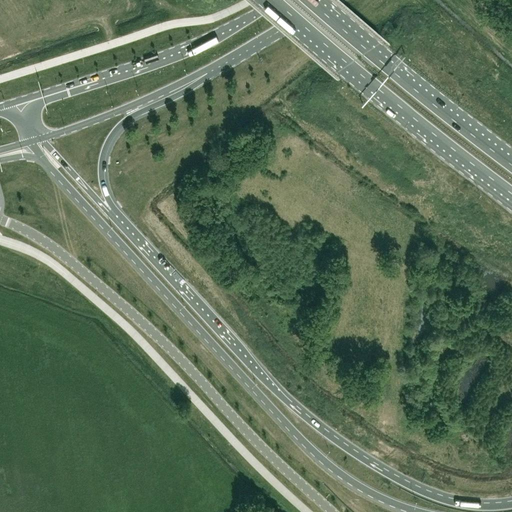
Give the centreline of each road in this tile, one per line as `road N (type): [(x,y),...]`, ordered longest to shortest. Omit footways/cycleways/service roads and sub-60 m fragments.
road 1 (primary): [(44,160),(323,460),(354,484),(418,511)]
road 2 (primary): [(511,503),(439,497),(340,442),(278,393),(114,217)]
road 3 (unclassified): [(332,511),(142,321),(49,243),(0,218)]
road 4 (primary): [(274,0),(511,194)]
road 5 (secondary): [(274,0),(183,46),(17,101)]
road 6 (primary): [(511,165),(309,0)]
road 7 (primary): [(114,217),(101,180),(112,133),(217,67)]
road 8 (secondary): [(40,138),(217,67)]
road 9 (secondary): [(217,67),(321,0)]
